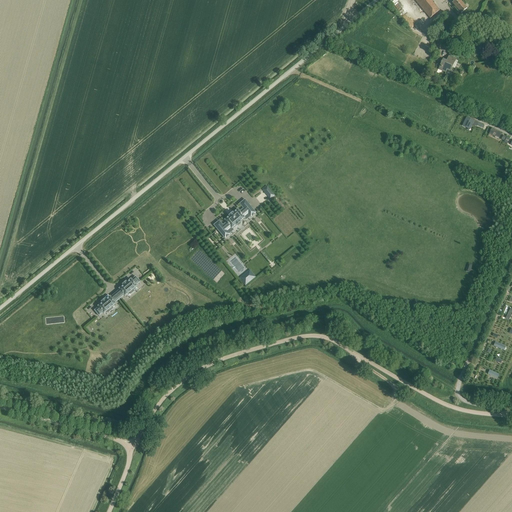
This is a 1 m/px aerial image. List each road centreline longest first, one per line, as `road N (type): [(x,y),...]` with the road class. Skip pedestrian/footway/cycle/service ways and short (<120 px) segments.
road 1 (unclassified): [(0,307),(377,0)]
road 2 (unclassified): [(128,448),(184,379),(302,337),(330,338),(458,409),(511,416)]
road 3 (track): [(472,116),(319,46)]
road 4 (unclassified): [(128,448),(0,407)]
